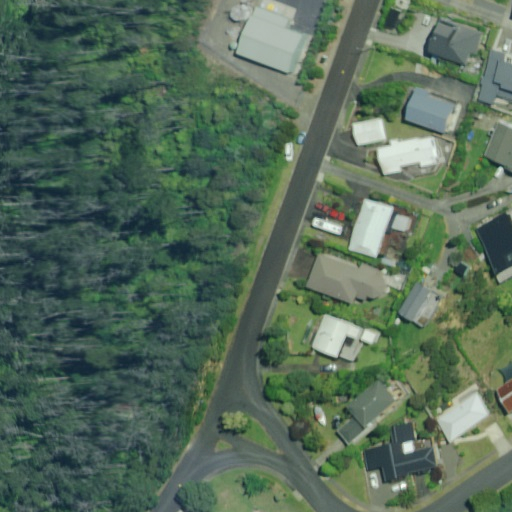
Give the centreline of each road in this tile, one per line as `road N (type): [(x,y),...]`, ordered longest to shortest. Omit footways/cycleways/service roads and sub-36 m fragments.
road 1 (residential): [(236,362),(366,0)]
road 2 (residential): [(182,485),(236,362)]
